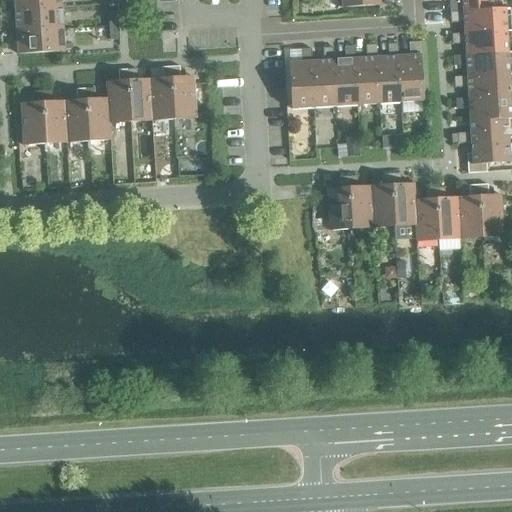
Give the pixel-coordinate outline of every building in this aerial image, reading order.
[(13,0),(14,10),(18,10),(18,11),(56,9),(61,9),(60,0),(13,0)] [(340,0),(341,8),(379,6),(378,0),(340,0)] [(460,0),(461,12),(461,13),(491,11),(490,0),(443,0),(443,1),(460,0)] [(14,10),(15,32),(19,32),(20,33),(58,30),(58,31),(62,31),(61,9),(56,9),(18,11),(18,10),(14,10)] [(462,23),(462,34),(467,34),(467,35),(505,32),(504,10),(491,11),(461,13),(461,12),(449,13),(450,23),(462,23)] [(107,13),(108,27),(117,27),(116,12),(107,13)] [(117,27),(108,27),(109,41),(118,41),(117,27)] [(19,32),(15,32),(16,55),(63,52),(62,31),(58,31),(58,30),(20,33),(19,32)] [(463,44),(464,55),(469,55),(469,56),(507,54),(505,32),(467,35),(467,34),(462,34),(450,35),(451,45),(463,44)] [(408,56),(397,57),(397,61),(399,104),(421,102),(418,43),(408,43),(408,56)] [(387,57),(375,58),(376,62),(375,62),(378,105),(399,104),(397,61),(397,57),(396,44),(386,45),(387,57)] [(365,59),(354,59),(354,64),(353,64),(356,106),(378,105),(375,62),(376,62),(375,58),(375,45),(365,46),(365,59)] [(344,60),(332,61),(333,65),(332,65),(334,108),(356,106),(353,64),(354,64),(354,59),(353,47),(343,47),(344,60)] [(322,61),(311,62),(311,66),(310,66),(313,109),(334,108),(332,65),(333,65),(332,61),(332,48),(321,49),(322,61)] [(311,66),(311,62),(310,49),(300,50),(301,62),(288,63),(290,110),(313,109),(310,66),(311,66)] [(464,66),(465,77),(470,77),(470,78),(508,75),(507,54),(469,56),(469,55),(464,55),(452,56),(452,66),(464,66)] [(161,80),(148,81),(151,121),(172,120),(169,67),(160,68),(161,80)] [(179,67),(169,67),(172,120),(195,119),(192,78),(179,79),(179,67)] [(104,84),(106,100),(106,105),(107,105),(108,124),(129,123),(126,70),(117,71),(118,83),(104,84)] [(135,70),(126,70),(129,123),(151,121),(148,81),(136,82),(135,70)] [(466,87),(467,99),(471,98),(471,99),(509,97),(508,75),(470,78),(470,77),(465,77),(453,78),(454,88),(466,87)] [(75,102),(63,103),(66,143),(87,142),(84,89),(75,90),(75,102)] [(84,89),(87,142),(110,141),(108,124),(107,105),(106,105),(106,100),(94,101),(93,89),(84,89)] [(44,145),(41,92),(32,93),(32,105),(20,106),(22,146),(44,145)] [(50,92),(41,92),(44,145),(66,143),(63,103),(51,104),(50,92)] [(467,109),(468,120),(473,120),(473,121),(506,119),(506,120),(511,119),(509,97),(471,99),(471,98),(467,99),(454,99),(455,110),(467,109)] [(457,144),(469,144),(469,143),(508,140),(506,120),(506,119),(473,121),(473,120),(468,120),(469,133),(456,134),(457,144)] [(358,132),(344,132),(344,145),(345,145),(346,156),(359,155),(359,148),(358,132)] [(402,136),(381,138),(381,147),(382,151),(385,150),(389,150),(403,149),(402,136)] [(469,143),(469,144),(470,155),(466,155),(467,174),(486,173),(485,164),(509,163),(508,140),(469,143)] [(393,227),(414,226),(413,206),(414,206),(413,202),(412,185),(400,186),(399,174),(390,175),(393,227)] [(371,228),(393,227),(390,175),(380,175),(381,187),(369,188),(371,228)] [(327,231),(350,230),(347,177),(337,178),(338,190),(325,191),(327,231)] [(350,230),(371,228),(369,188),(357,189),(356,177),(347,177),(350,230)] [(486,185),(477,186),(480,238),(503,237),(500,196),(487,197),(486,185)] [(468,198),(456,199),(459,240),(480,238),(477,186),(468,186),(468,198)] [(414,226),(415,242),(437,241),(434,188),(424,189),(425,201),(413,202),(414,206),(413,206),(414,226)] [(443,188),(434,188),(437,241),(459,240),(456,199),(444,200),(443,188)] [(404,262),(396,263),(396,280),(405,279),(404,262)]
